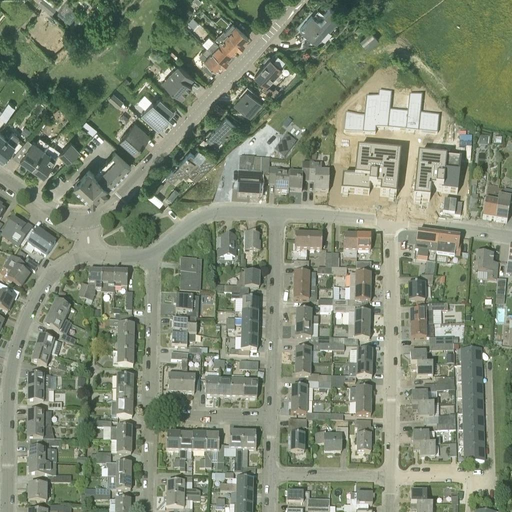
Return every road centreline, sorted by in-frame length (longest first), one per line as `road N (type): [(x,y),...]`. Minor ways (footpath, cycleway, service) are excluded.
road 1 (tertiary): [(85,220),(121,197),(300,0)]
road 2 (residential): [(7,511),(12,358),(43,286),(56,269),(88,256)]
road 3 (residential): [(390,477),(389,219)]
road 4 (residential): [(271,418),(275,213)]
road 5 (residential): [(149,415),(151,254)]
road 6 (residential): [(151,254),(203,214),(275,213)]
road 7 (residential): [(511,237),(389,219)]
road 8 (residential): [(271,418),(149,415)]
road 9 (residential): [(270,476),(390,477)]
